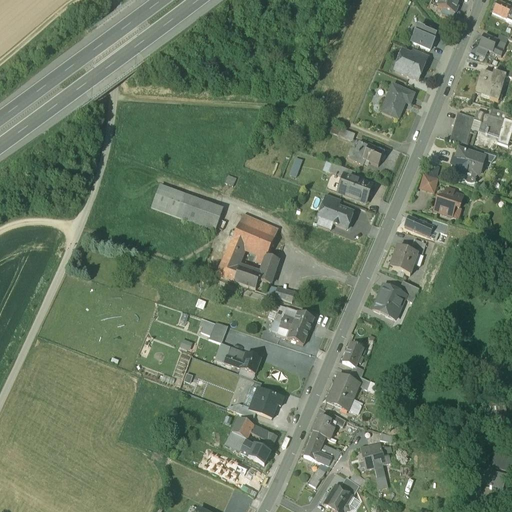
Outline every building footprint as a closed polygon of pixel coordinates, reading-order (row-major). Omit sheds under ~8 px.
[(459,2),(454,0),(439,0),(437,8),(443,10),(454,15),(457,8),(456,7),(459,2)] [(511,10),(497,4),(491,16),(506,22),(511,10)] [(454,15),(443,10),(441,16),(451,21),(454,15)] [(421,30),(416,28),(413,35),(413,34),(412,35),(414,36),(410,44),(429,52),(433,43),(432,42),(434,37),(422,31),(422,30),(422,29),(421,30)] [(496,42),(483,36),(478,48),(491,54),(494,48),(496,42)] [(507,40),(498,37),(496,42),(494,48),(502,51),(507,40)] [(502,51),(494,48),(491,54),(500,58),(502,51)] [(410,57),(402,53),(394,72),(417,81),(424,63),(426,57),(412,51),(410,57)] [(511,73),(496,69),(495,75),(504,77),(504,78),(511,80),(511,73)] [(492,77),(480,74),(475,92),(481,94),(480,97),(488,99),(488,100),(497,103),(504,78),(504,77),(495,75),(493,74),(492,77)] [(413,95),(391,86),(381,113),(397,119),(404,103),(409,105),(413,95)] [(489,116),(476,112),(474,118),(473,122),(474,122),(480,124),(477,133),(497,139),(496,144),(507,147),(511,130),(511,116),(491,110),(489,116)] [(474,118),(457,113),(452,127),(465,131),(463,137),(469,139),(474,122),(473,122),(474,118)] [(354,140),(356,135),(333,126),(330,135),(356,144),(357,141),(354,140)] [(465,131),(452,127),(448,140),(462,144),(467,146),(469,139),(463,137),(465,131)] [(383,153),(368,146),(367,146),(358,142),(354,150),(349,161),(362,166),(364,161),(377,167),(383,153)] [(458,150),(455,159),(452,158),(450,164),(453,166),(451,172),(456,174),(460,173),(474,177),(478,172),(480,166),(483,157),(482,157),(465,152),(460,150),(458,150)] [(495,156),(483,153),(482,157),(483,157),(480,166),(482,167),(482,165),(483,163),(485,162),(486,161),(488,161),(490,162),(493,159),(495,156)] [(297,179),(303,161),(296,159),(290,176),(297,179)] [(433,164),(430,175),(437,176),(440,166),(433,164)] [(354,173),(332,165),(328,174),(343,179),(344,176),(352,179),(354,173)] [(474,177),(460,173),(458,179),(461,180),(464,179),(466,181),(468,182),(471,182),(474,181),(474,177)] [(435,179),(423,175),(419,188),(433,192),(437,179),(435,178),(435,179)] [(352,179),(344,176),(343,179),(337,194),(364,203),(370,185),(352,179)] [(235,180),(227,177),(224,185),(232,188),(235,180)] [(164,213),(172,193),(160,188),(152,209),(164,213)] [(444,194),(442,193),(441,196),(437,198),(434,210),(451,215),(454,207),(458,208),(462,196),(452,193),(453,190),(446,188),(444,194)] [(184,197),(172,193),(164,213),(164,214),(175,218),(182,203),(184,197)] [(339,201),(325,196),(322,204),(323,204),(326,205),(326,204),(337,208),(339,201)] [(184,197),(182,203),(220,216),(222,211),(184,197)] [(220,216),(182,203),(175,218),(214,232),(220,216)] [(337,208),(326,204),(326,205),(320,220),(320,221),(331,225),(346,230),(352,213),(337,208)] [(242,215),(215,276),(233,283),(238,269),(238,268),(236,267),(244,248),(258,254),(265,257),(266,257),(277,231),(242,215)] [(426,224),(408,216),(404,226),(435,239),(438,231),(439,229),(430,226),(430,225),(426,224)] [(447,223),(433,219),(430,225),(430,226),(439,229),(438,231),(443,233),(447,223)] [(331,225),(320,221),(320,220),(318,220),(316,227),(329,232),(331,225)] [(425,242),(414,239),(410,250),(417,252),(417,253),(421,254),(425,242)] [(410,250),(397,245),(394,255),(396,255),(392,268),(409,274),(417,253),(417,252),(410,250)] [(265,257),(258,254),(256,262),(263,265),(265,257)] [(266,257),(265,257),(263,265),(262,268),(274,272),(277,261),(266,257)] [(259,276),(238,269),(233,283),(254,290),(256,285),(261,287),(262,283),(269,286),(274,272),(262,268),(259,276)] [(418,288),(402,281),(397,292),(405,295),(403,298),(412,302),(418,288)] [(294,294),(268,286),(265,295),(291,304),(294,294)] [(383,286),(373,309),(390,317),(393,311),(397,313),(403,298),(405,295),(397,292),(383,286)] [(286,309),(279,307),(273,321),(280,323),(283,317),(286,309)] [(297,313),(286,309),(283,317),(294,321),(297,313)] [(294,321),(283,317),(280,323),(292,326),(308,333),(313,319),(297,313),(294,321)] [(214,325),(205,321),(200,333),(209,337),(214,325)] [(280,323),(273,321),(269,331),(275,333),(276,333),(278,328),(280,323)] [(292,326),(280,323),(278,328),(290,331),(286,340),(302,346),(308,333),(292,326)] [(227,328),(215,324),(214,325),(209,337),(208,340),(220,345),(227,328)] [(290,331),(278,328),(276,333),(275,333),(275,335),(286,340),(290,331)] [(372,345),(365,342),(362,349),(369,352),(372,345)] [(362,349),(350,344),(341,363),(352,368),(354,369),(357,363),(359,365),(362,358),(367,360),(369,352),(362,349)] [(220,345),(214,361),(223,364),(226,356),(229,348),(220,345)] [(245,354),(229,348),(226,356),(242,362),(245,354)] [(242,362),(226,356),(223,364),(254,375),(260,359),(245,354),(242,362)] [(362,358),(359,365),(357,363),(354,369),(352,368),(350,374),(352,375),(360,378),(367,360),(362,358)] [(350,380),(338,375),(326,403),(340,409),(345,397),(352,400),(358,387),(359,384),(350,380)] [(360,378),(352,375),(350,380),(359,384),(358,387),(376,395),(379,386),(360,378)] [(379,386),(376,395),(388,399),(391,391),(379,386)] [(249,410),(249,411),(255,414),(270,420),(276,406),(279,407),(282,398),(257,389),(249,410)] [(415,417),(419,408),(410,403),(406,412),(415,417)] [(249,410),(238,406),(236,414),(252,420),(255,414),(249,411),(248,411),(249,410)] [(486,421),(507,418),(506,406),(484,408),(486,421)] [(345,422),(329,414),(326,420),(336,424),(335,425),(342,428),(345,422)] [(319,417),(312,434),(324,439),(329,441),(335,425),(336,424),(326,420),(319,417)] [(253,426),(238,419),(231,432),(246,440),(249,434),(249,433),(253,426)] [(276,437),(253,426),(249,433),(249,434),(264,442),(271,446),(276,437)] [(246,440),(231,432),(225,446),(239,453),(245,442),(244,442),(246,440)] [(324,439),(312,434),(306,449),(318,455),(320,449),(324,439)] [(392,438),(381,434),(379,442),(391,444),(392,438)] [(253,447),(245,442),(239,453),(263,466),(270,454),(268,453),(271,446),(264,442),(260,449),(254,446),(253,447)] [(330,453),(328,459),(334,462),(340,452),(343,447),(338,445),(335,444),(330,453)] [(379,446),(368,449),(372,462),(371,462),(373,471),(376,481),(377,481),(383,479),(380,467),(387,466),(385,458),(383,459),(379,446)] [(318,455),(306,449),(302,457),(320,465),(328,468),(331,469),(334,462),(328,459),(318,455)] [(330,453),(320,449),(318,455),(328,459),(330,453)] [(368,449),(359,451),(363,465),(359,466),(360,472),(364,472),(365,474),(373,471),(371,462),(372,462),(368,449)] [(508,462),(493,458),(490,469),(505,473),(508,462)] [(328,468),(320,465),(308,485),(315,489),(328,468)] [(505,479),(477,472),(473,487),(474,487),(474,486),(489,490),(488,491),(490,492),(491,491),(501,494),(500,494),(501,494),(505,479)] [(364,481),(354,474),(349,481),(358,488),(359,488),(364,481)] [(358,488),(346,480),(339,490),(352,498),(358,488)] [(334,487),(323,505),(330,510),(330,511),(345,511),(349,511),(347,506),(352,498),(339,490),(334,487)] [(350,506),(357,510),(361,503),(355,499),(350,506)]
